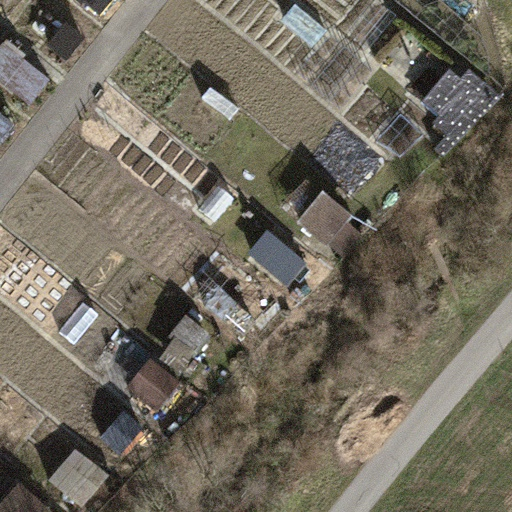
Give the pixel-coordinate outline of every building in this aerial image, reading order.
[(90,36),(69,18),(49,41),(71,59),(90,36)] [(55,84),(5,42),(0,48),(0,80),(34,109),(55,84)] [(239,113),(226,102),(191,144),(204,155),(239,113)] [(0,154),(22,127),(0,108),(0,154)] [(360,218),(329,193),(302,225),(333,250),(360,218)] [(206,239),(187,223),(167,246),(186,262),(206,239)] [(273,297),(250,278),(235,296),(258,315),(273,297)] [(216,335),(192,314),(168,342),(192,363),(216,335)] [(174,386),(159,373),(142,394),(157,406),(174,386)]
